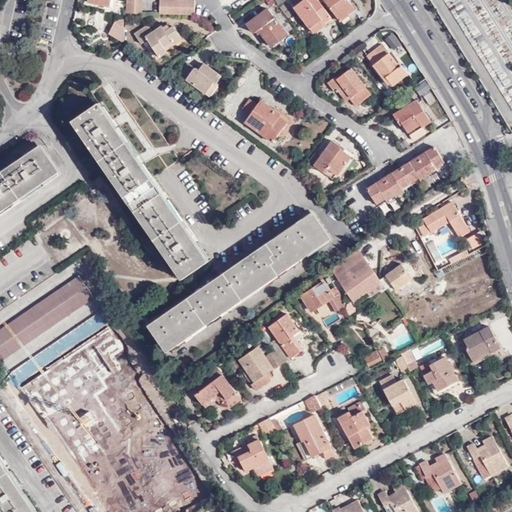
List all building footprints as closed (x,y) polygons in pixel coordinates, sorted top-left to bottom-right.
[(128,0),(128,11),(145,12),(145,0),(128,0)] [(161,0),(162,12),(197,14),(196,0),(161,0)] [(304,0),(296,6),(311,26),(324,16),(327,20),(334,16),(322,0),(304,0)] [(351,0),(327,0),(342,20),(352,13),(351,11),(357,7),(351,0)] [(290,34),(271,7),(249,23),(254,30),(257,31),(261,29),(274,45),(290,34)] [(324,16),(311,26),(315,32),(329,22),(327,20),(324,16)] [(169,50),(168,48),(166,45),(176,40),(177,42),(184,38),(175,24),(171,27),(169,23),(165,26),(164,25),(154,30),(149,24),(137,31),(143,41),(150,37),(161,56),(169,50)] [(166,45),(168,48),(177,42),(176,40),(166,45)] [(396,84),(411,73),(404,63),(402,65),(385,44),(369,55),(387,79),(391,77),(396,84)] [(200,68),(197,66),(189,77),(208,92),(217,80),(219,81),(225,75),(206,61),(200,68)] [(189,77),(197,66),(191,62),(184,73),(189,77)] [(373,93),(354,67),(340,77),(338,75),(331,80),(339,91),(341,89),(349,100),(353,97),(358,104),(373,93)] [(221,83),(219,81),(217,80),(208,92),(212,95),(221,83)] [(246,107),(253,112),(260,103),(253,98),(246,107)] [(434,120),(420,98),(396,112),(400,119),(403,118),(410,131),(423,123),(424,125),(434,120)] [(247,120),(268,134),(283,115),(281,113),(282,112),(264,99),(260,103),(253,112),(247,120)] [(99,109),(102,106),(99,102),(72,121),(182,279),(208,261),(206,257),(181,275),(77,122),(98,107),(99,109)] [(103,106),(102,106),(99,109),(98,107),(77,122),(181,275),(206,257),(207,257),(197,242),(195,243),(192,245),(187,238),(191,236),(192,235),(167,199),(166,200),(163,202),(148,180),(151,178),(152,177),(142,163),(141,164),(138,166),(133,159),(136,157),(137,156),(118,127),(117,127),(113,129),(108,122),(112,120),(113,119),(103,106)] [(283,115),(268,134),(276,140),(290,120),(283,115)] [(113,129),(117,127),(112,120),(108,122),(113,129)] [(320,154),(313,163),(315,165),(317,163),(327,171),(330,167),(339,173),(347,162),(348,163),(355,155),(342,145),(343,143),(335,138),(322,155),(320,154)] [(0,176),(42,148),(59,173),(62,171),(44,144),(0,173),(0,176)] [(401,167),(411,182),(421,175),(423,177),(439,168),(437,165),(446,160),(437,144),(428,150),(429,152),(413,163),(412,160),(401,167)] [(61,175),(59,173),(42,148),(0,176),(0,216),(17,205),(15,203),(12,198),(19,193),(22,198),(24,200),(61,175)] [(429,152),(428,150),(412,160),(413,163),(429,152)] [(310,161),(313,163),(320,154),(316,152),(310,161)] [(404,186),(411,182),(401,167),(394,172),(396,174),(380,183),(378,181),(369,187),(379,202),(387,197),(389,199),(406,189),(404,186)] [(394,172),(378,181),(380,183),(396,174),(394,172)] [(163,202),(166,200),(151,178),(148,180),(163,202)] [(12,198),(15,203),(22,198),(19,193),(12,198)] [(462,241),(473,234),(452,204),(425,222),(426,224),(419,229),(427,241),(451,225),(462,241)] [(311,216),(328,241),(331,238),(312,212),(147,325),(166,352),(191,335),(189,332),(167,347),(152,325),(311,216)] [(328,242),(328,241),(311,216),(152,325),(167,347),(189,332),(191,335),(192,336),(206,326),(206,325),(203,322),(225,307),(227,310),(228,311),(257,291),(256,290),(254,287),(304,252),(306,255),(307,256),(328,242)] [(489,242),(484,234),(471,241),(476,249),(489,242)] [(192,245),(195,243),(191,236),(187,238),(192,245)] [(363,309),(390,291),(389,290),(383,281),(361,251),(335,270),(356,301),(363,309)] [(254,287),(256,290),(306,255),(304,252),(254,287)] [(383,281),(389,290),(397,285),(401,290),(416,280),(405,265),(383,281)] [(99,298),(84,276),(0,331),(0,360),(2,363),(99,298)] [(343,313),(348,310),(350,310),(348,307),(350,305),(339,287),(334,290),(328,280),(303,295),(313,312),(335,301),(343,313)] [(348,310),(352,317),(363,309),(356,301),(350,305),(348,307),(350,310),(348,310)] [(203,322),(206,325),(227,310),(225,307),(203,322)] [(115,320),(108,309),(101,313),(11,376),(11,377),(18,386),(26,397),(33,392),(122,330),(115,320)] [(284,360),(289,357),(290,358),(300,350),(295,342),(292,337),(301,331),(289,313),(268,327),(277,340),(272,343),(284,360)] [(503,348),(491,325),(466,340),(471,347),(468,349),(477,363),(503,348)] [(304,335),(301,331),(292,337),(295,342),(304,335)] [(262,338),(258,332),(245,341),(249,348),(262,338)] [(272,343),(270,344),(283,362),(284,360),(272,343)] [(239,359),(255,381),(266,373),(273,368),(258,347),(239,359)] [(384,347),(381,348),(387,360),(390,358),(384,347)] [(381,348),(377,350),(382,360),(383,361),(387,360),(381,348)] [(282,362),(274,350),(266,355),(275,367),(282,362)] [(382,360),(377,350),(364,357),(370,367),(382,360)] [(397,360),(403,372),(416,365),(411,353),(397,360)] [(462,382),(447,355),(435,363),(433,360),(423,365),(428,373),(425,375),(431,383),(437,380),(441,388),(453,382),(455,386),(462,382)] [(149,395),(167,421),(178,413),(141,357),(100,382),(112,402),(145,380),(153,392),(149,395)] [(220,368),(198,385),(202,392),(199,395),(204,404),(224,391),(230,399),(225,402),(230,409),(244,399),(220,368)] [(266,373),(255,381),(251,384),(255,391),(271,380),(266,373)] [(399,383),(395,376),(382,381),(400,414),(418,405),(405,380),(399,383)] [(224,391),(204,404),(207,408),(219,400),(222,404),(225,402),(230,399),(224,391)] [(315,396),(316,397),(310,400),(312,404),(328,396),(325,391),(315,396)] [(312,404),(313,406),(321,402),(326,400),(326,399),(329,397),(328,396),(312,404)] [(368,410),(363,401),(348,409),(350,413),(339,420),(356,451),(374,441),(367,428),(370,426),(363,413),(368,410)] [(108,422),(99,409),(78,423),(87,437),(98,431),(96,429),(108,422)] [(174,437),(187,428),(178,413),(167,421),(165,423),(174,437)] [(294,426),(302,442),(302,441),(311,458),(331,448),(315,415),(294,426)] [(269,417),(257,423),(261,429),(272,423),(269,417)] [(262,431),(265,438),(277,432),(274,426),(262,431)] [(511,466),(493,436),(484,441),(486,444),(478,448),(474,442),(467,446),(476,460),(482,457),(494,476),(511,466)] [(233,451),(236,457),(240,455),(245,464),(248,471),(253,468),(258,477),(273,468),(259,440),(248,445),(248,444),(233,451)] [(302,441),(302,442),(298,444),(307,460),(311,458),(302,441)] [(139,464),(133,442),(119,445),(117,443),(102,447),(108,471),(139,464)] [(433,476),(444,495),(463,483),(445,454),(436,459),(438,462),(430,466),(427,461),(416,467),(423,481),(433,476)] [(240,455),(236,457),(241,466),(245,464),(240,455)] [(0,510),(1,511),(32,511),(0,463),(0,510)] [(423,481),(434,501),(442,497),(444,495),(433,476),(423,481)] [(421,511),(404,483),(395,487),(397,491),(389,496),(385,490),(379,494),(386,508),(393,505),(396,511),(421,511)] [(176,511),(190,502),(177,485),(146,508),(148,511),(176,511)] [(432,503),(437,511),(449,511),(451,511),(442,497),(434,501),(432,503)] [(334,510),(335,511),(365,511),(359,500),(343,509),(341,506),(334,510)]
